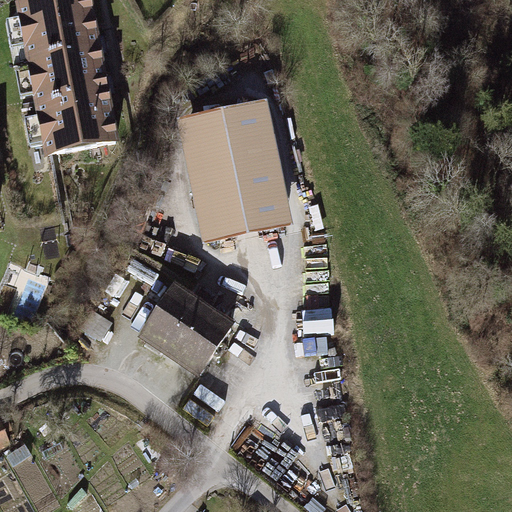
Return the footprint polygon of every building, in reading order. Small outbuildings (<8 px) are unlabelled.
[(93,0),(16,0),(14,0),(43,159),(120,145),(93,0)] [(291,224),(265,103),(181,120),(207,242),(291,224)] [(139,340),(199,380),(233,324),(172,283),(139,340)] [(102,342),(113,324),(94,315),(84,332),(102,342)] [(0,419),(0,452),(13,446),(0,419)]
